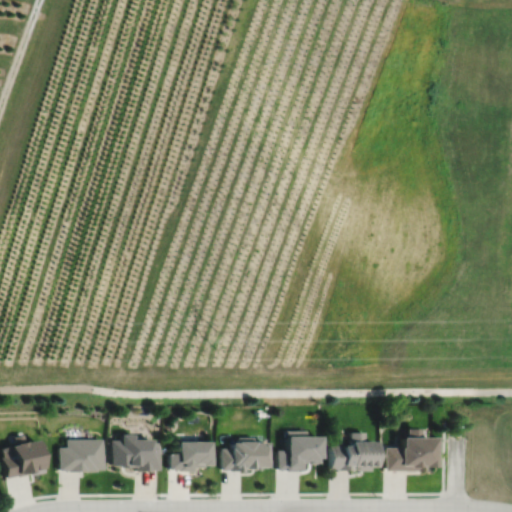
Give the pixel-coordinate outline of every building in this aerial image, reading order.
[(379,447),(380,471),(419,470),(419,468),(427,467),(427,438),(414,438),(414,429),(401,429),(401,438),(394,438),(394,447),(379,447)] [(283,431),(283,450),(274,450),(274,470),(282,470),(282,471),(292,471),(292,469),(300,469),(300,463),(305,463),(305,464),(313,464),(313,463),(318,463),(318,437),(303,437),(303,431),(283,431)] [(328,445),(328,469),(333,469),(333,470),(348,470),(348,467),(351,467),(351,470),(366,470),(366,467),(371,467),(371,442),(360,442),(360,432),(345,432),(345,441),(344,441),(344,445),(338,445),(328,445)] [(0,447),(0,466),(3,478),(13,475),(14,476),(26,473),(27,475),(40,472),(36,454),(38,454),(36,449),(37,449),(35,440),(23,442),(21,434),(12,436),(13,443),(12,444),(13,445),(0,447)] [(109,440),(109,465),(118,465),(118,467),(133,467),(133,471),(148,471),(148,470),(156,470),(156,449),(149,449),(149,439),(133,439),(133,434),(119,434),(119,440),(109,440)] [(219,448),(219,469),(227,469),(227,471),(243,471),(243,469),(249,469),(249,470),(257,470),(257,467),(265,467),(265,442),(252,442),(253,437),(236,437),(236,442),(235,442),(235,443),(229,443),(229,448),(219,448)] [(56,447),(56,470),(65,470),(65,471),(93,471),(93,469),(101,469),(101,439),(64,439),(64,447),(56,447)] [(175,442),(175,453),(167,453),(167,469),(175,469),(175,471),(191,471),(191,467),(200,467),(200,466),(207,466),(207,442),(175,442)]
